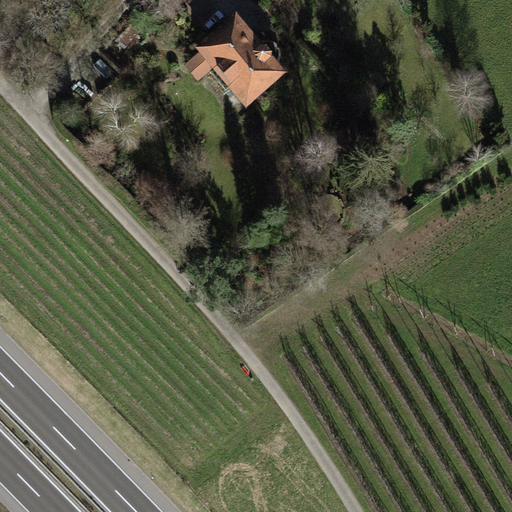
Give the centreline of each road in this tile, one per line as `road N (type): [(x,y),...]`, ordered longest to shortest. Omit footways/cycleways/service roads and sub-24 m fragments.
road 1 (track): [(0,69),(139,213),(369,511)]
road 2 (motorway): [(137,511),(0,372)]
